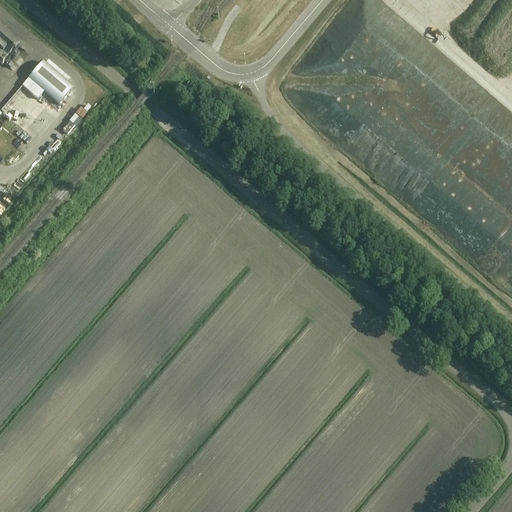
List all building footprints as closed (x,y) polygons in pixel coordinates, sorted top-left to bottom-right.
[(263,16),(274,0),(249,0),(247,4),(263,16)] [(0,64),(2,66),(18,47),(0,31),(0,64)] [(59,107),(74,90),(43,63),(28,80),(44,94),(59,107)] [(194,92),(198,87),(192,81),(187,86),(194,92)] [(202,98),(207,93),(202,89),(198,95),(202,98)] [(72,114),(79,118),(87,105),(80,101),(72,114)] [(0,146),(1,146),(6,151),(21,133),(0,114),(0,146)]
